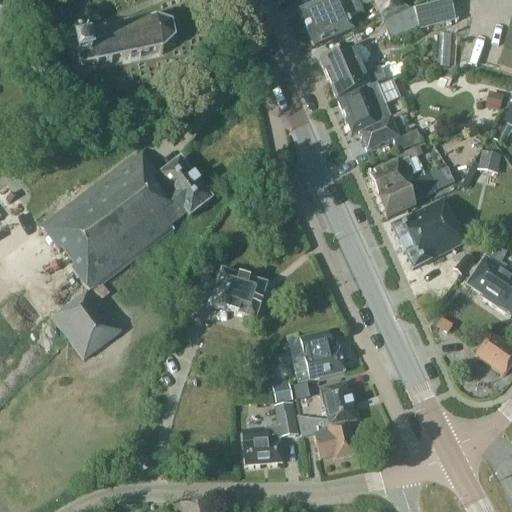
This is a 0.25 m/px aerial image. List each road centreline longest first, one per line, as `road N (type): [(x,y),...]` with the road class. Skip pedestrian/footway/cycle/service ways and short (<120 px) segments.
road 1 (primary): [(448,452),(244,0)]
road 2 (unclassified): [(71,511),(131,493),(287,493),(398,475)]
